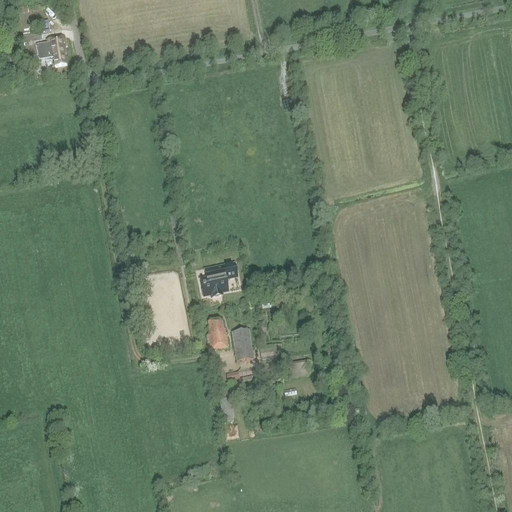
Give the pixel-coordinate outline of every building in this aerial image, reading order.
[(41,34),(32,36),(33,43),(42,42),(41,34)] [(47,45),(38,47),(41,61),(52,59),(54,67),(65,66),(64,56),(66,56),(64,48),(66,47),(64,38),(47,40),(47,45)] [(237,278),(234,265),(207,271),(209,279),(200,281),(203,298),(211,296),(212,299),(221,297),(220,294),(228,292),(225,281),(237,278)] [(286,301),(278,302),(279,310),(287,309),(286,301)] [(209,351),(227,349),(225,331),(223,331),(222,322),(207,324),(209,337),(207,337),(209,351)] [(249,331),(231,333),(236,363),(253,361),(249,331)] [(307,364),(289,366),(291,379),(309,376),(307,364)] [(233,420),(223,369),(213,371),(223,422),(233,420)] [(238,374),(226,376),(228,385),(240,383),(238,374)] [(273,379),(261,381),(262,387),(274,385),(273,379)] [(241,392),(243,401),(255,398),(253,389),(241,392)] [(295,390),(284,392),(285,398),(297,396),(295,390)]
